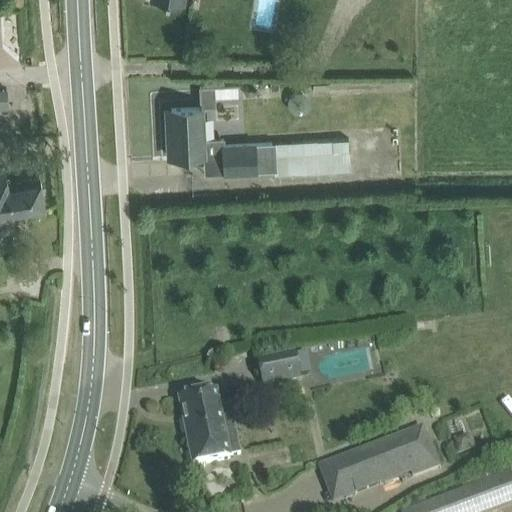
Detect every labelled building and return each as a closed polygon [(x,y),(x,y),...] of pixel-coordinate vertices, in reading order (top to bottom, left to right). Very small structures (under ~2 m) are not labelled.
[(237,85),(214,86),(214,98),(238,97),(237,85)] [(173,135),(169,135),(170,157),(204,155),(223,154),(224,173),(277,171),(278,175),(350,172),(349,139),(223,145),(223,139),(203,140),(201,107),(200,107),(199,107),(171,109),(173,135)] [(0,235),(16,233),(13,218),(46,212),(40,176),(7,181),(5,166),(0,166),(0,235)] [(15,256),(2,258),(4,270),(17,268),(15,256)] [(295,354),(260,361),(258,362),(257,362),(262,387),(301,379),(301,377),(296,356),(296,354),(295,354)] [(241,455),(233,417),(222,419),(216,391),(179,399),(192,467),(230,459),(229,457),(241,455)] [(344,498),(345,498),(410,473),(412,477),(440,467),(432,444),(406,453),(400,438),(330,464),(335,476),(346,472),(355,494),(344,498)] [(424,499),(401,511),(400,511),(475,511),(511,498),(511,482),(509,474),(508,475),(507,471),(511,469),(511,458),(511,457),(502,461),(504,466),(460,482),(463,492),(427,505),(424,499)]
